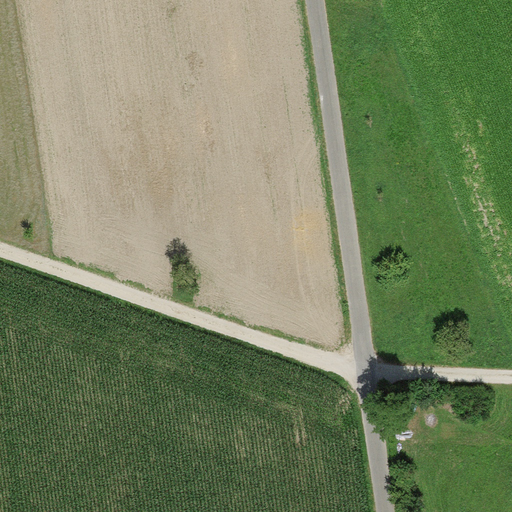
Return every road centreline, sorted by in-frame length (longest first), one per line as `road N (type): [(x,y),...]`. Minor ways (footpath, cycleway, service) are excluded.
road 1 (track): [(511,377),(366,372),(0,247)]
road 2 (track): [(313,0),(385,511)]
